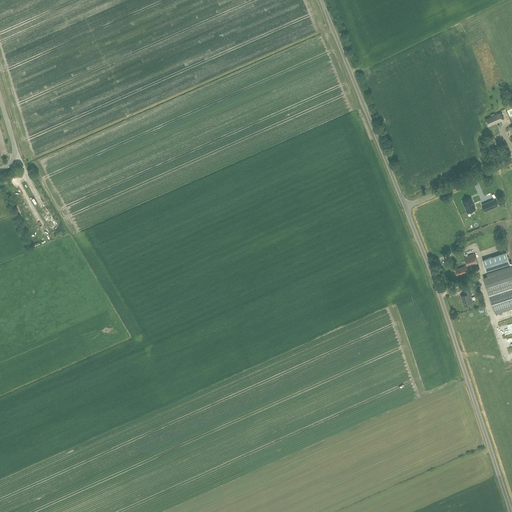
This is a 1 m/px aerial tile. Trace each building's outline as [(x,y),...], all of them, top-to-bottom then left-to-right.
[(488,126),(504,119),(501,112),(485,119),(488,126)] [(470,198),(461,202),(467,216),(477,212),(470,198)] [(495,202),(484,206),(486,212),(498,208),(495,202)] [(506,252),(482,260),(486,272),(510,264),(506,252)] [(458,276),(467,273),(466,270),(469,270),(468,267),(478,263),(474,253),(464,257),(467,265),(464,266),(456,269),(458,276)] [(495,314),(511,307),(511,265),(487,274),(488,277),(484,278),(487,288),(489,293),(495,314)] [(464,306),(473,303),(470,295),(472,294),(470,288),(464,290),(465,294),(461,296),(464,306)]
